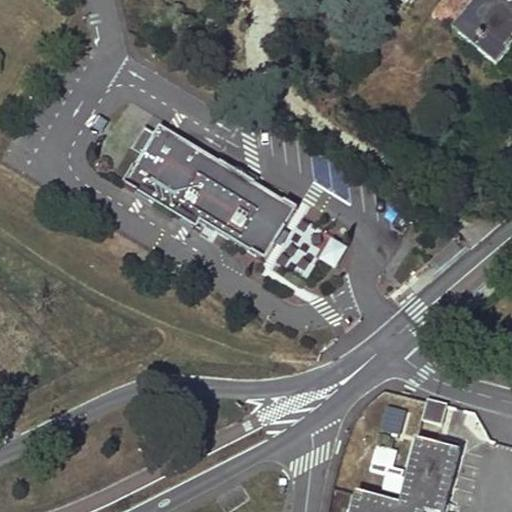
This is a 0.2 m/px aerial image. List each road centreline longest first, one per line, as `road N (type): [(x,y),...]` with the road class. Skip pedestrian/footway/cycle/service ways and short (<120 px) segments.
road 1 (residential): [(286,391),(147,387),(0,453)]
road 2 (residential): [(144,511),(305,423)]
road 3 (residential): [(511,236),(387,342)]
road 4 (unclassified): [(387,342),(435,380),(511,403)]
